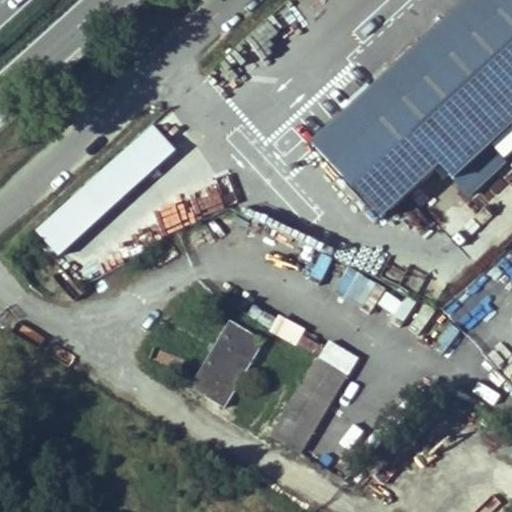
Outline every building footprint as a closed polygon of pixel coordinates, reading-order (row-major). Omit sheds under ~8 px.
[(296,0),(290,0),(280,8),(291,21),(305,11),(296,0)] [(437,165),(511,97),(511,0),(466,0),(309,142),(378,219),(437,165)] [(511,155),(511,97),(437,165),(466,197),(511,155)] [(34,229),(58,255),(177,148),(153,122),(34,229)] [(147,206),(160,237),(232,208),(219,177),(147,206)] [(322,279),(331,247),(306,240),(297,272),(322,279)] [(345,267),(334,292),(373,310),(385,286),(345,267)] [(377,311),(402,324),(413,303),(388,290),(377,311)] [(444,351),(458,325),(423,307),(409,332),(444,351)] [(264,342),(230,322),(190,390),(225,411),(264,342)] [(345,376),(316,358),(266,436),(296,455),(345,376)]
